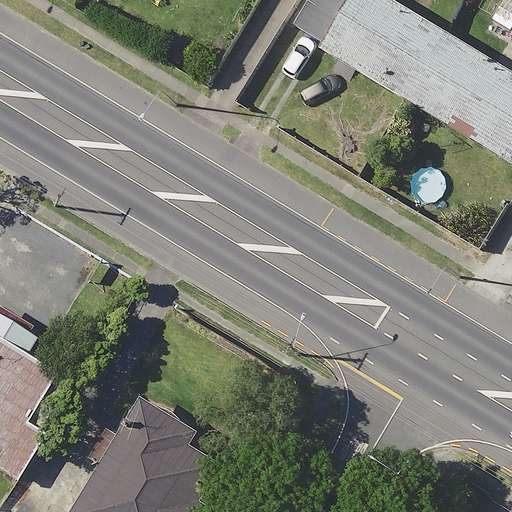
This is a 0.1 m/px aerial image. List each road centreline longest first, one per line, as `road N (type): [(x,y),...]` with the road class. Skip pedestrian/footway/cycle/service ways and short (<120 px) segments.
road 1 (primary): [(0,85),(433,345)]
road 2 (residential): [(332,511),(433,345)]
